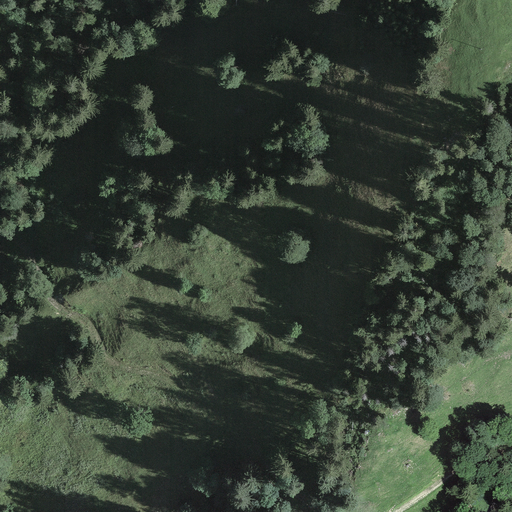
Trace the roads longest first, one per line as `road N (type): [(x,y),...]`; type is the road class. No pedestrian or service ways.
road 1 (track): [(317,511),(280,480),(239,425),(178,384),(108,361),(87,324),(58,308),(30,254),(0,235)]
road 2 (track): [(511,437),(394,511)]
